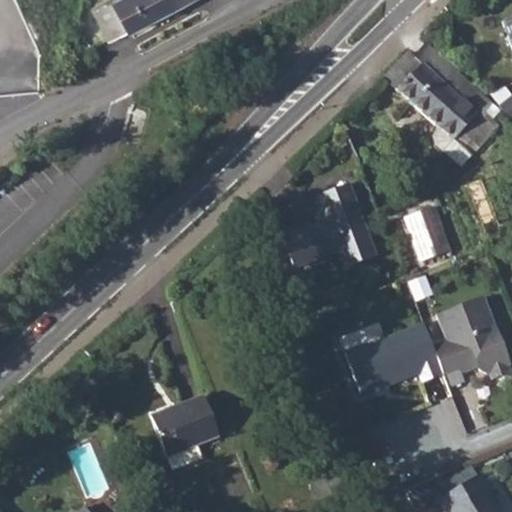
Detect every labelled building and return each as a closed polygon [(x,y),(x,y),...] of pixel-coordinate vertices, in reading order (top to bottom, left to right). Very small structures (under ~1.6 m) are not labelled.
[(178,9),(173,0),(119,0),(99,12),(115,42),(178,9)] [(173,0),(178,9),(194,0),(173,0)] [(511,15),(503,19),(511,49),(511,15)] [(398,61),(382,77),(414,106),(449,65),(425,45),(413,58),(406,52),(398,61)] [(449,65),(414,106),(452,141),(476,114),(484,122),(496,109),(449,65)] [(320,199),(329,219),(284,239),(295,272),(344,254),(350,271),(383,260),(352,185),(320,199)] [(437,206),(406,218),(423,265),(454,254),(437,206)] [(445,343),(431,348),(441,374),(460,366),(461,368),(475,362),(477,367),(479,373),(486,375),(488,374),(507,366),(509,365),(503,352),(496,349),(499,342),(482,298),(435,316),(445,343)] [(422,324),(393,335),(408,376),(416,373),(420,382),(441,374),(431,348),(422,324)] [(366,343),(343,352),(359,392),(385,382),(387,384),(408,376),(393,335),(366,345),(366,343)] [(202,397),(150,417),(154,427),(171,472),(202,460),(196,445),(217,436),(202,397)] [(478,473),(467,480),(437,499),(444,511),(495,511),(482,491),(489,487),(478,473)]
